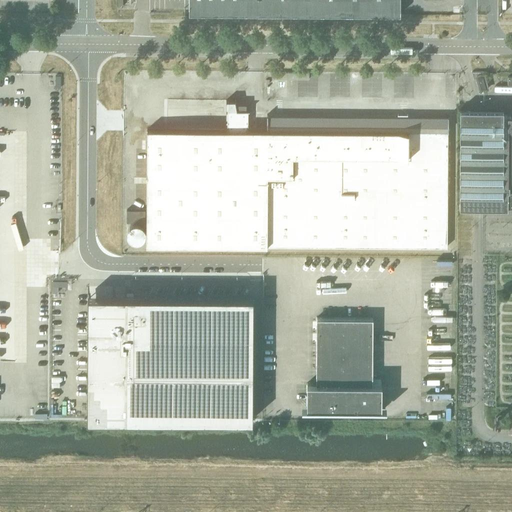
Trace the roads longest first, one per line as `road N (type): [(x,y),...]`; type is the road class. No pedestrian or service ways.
road 1 (unclassified): [(87,43),(511,48)]
road 2 (unclassified): [(263,265),(96,260),(88,245),(87,43)]
road 3 (unknown): [(260,88),(174,88),(138,110),(125,143),(125,264)]
road 4 (unknown): [(31,260),(84,259),(74,302),(74,401)]
road 5 (unknown): [(31,260),(27,119)]
road 6 (unknown): [(439,47),(439,91),(427,101),(356,110)]
road 7 (unknown): [(31,260),(33,380)]
